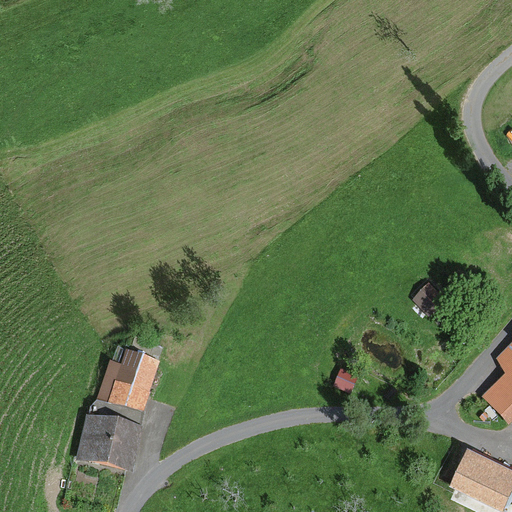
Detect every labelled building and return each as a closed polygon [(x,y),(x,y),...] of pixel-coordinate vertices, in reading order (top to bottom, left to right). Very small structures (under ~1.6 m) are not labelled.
[(446,302),(429,284),(412,300),(430,318),(446,302)] [(160,359),(126,349),(122,363),(110,360),(98,398),(143,412),(160,359)] [(511,356),(509,360),(511,362),(511,379),(492,399),(511,420),(511,356)] [(325,378),(282,365),(277,382),(321,395),(325,378)] [(359,377),(340,369),(333,387),(352,395),(359,377)] [(144,429),(87,416),(76,461),(133,475),(144,429)] [(503,511),(511,494),(511,473),(468,452),(451,489),(498,511),(503,511)]
